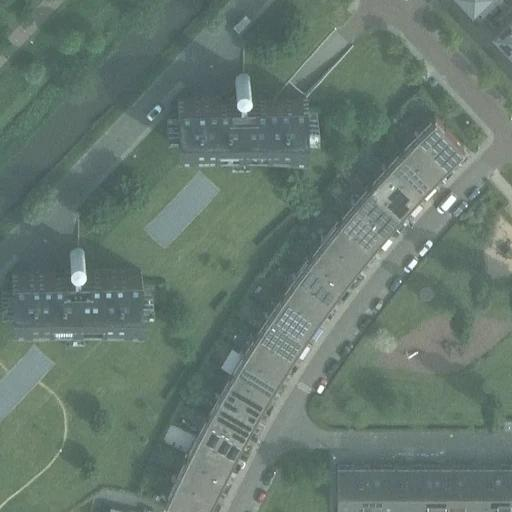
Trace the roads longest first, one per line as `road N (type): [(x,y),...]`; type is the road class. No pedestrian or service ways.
road 1 (residential): [(511,143),(411,242),(282,430)]
road 2 (residential): [(0,260),(246,0)]
road 3 (residential): [(282,430),(332,442),(511,442)]
road 4 (residential): [(400,21),(511,142)]
